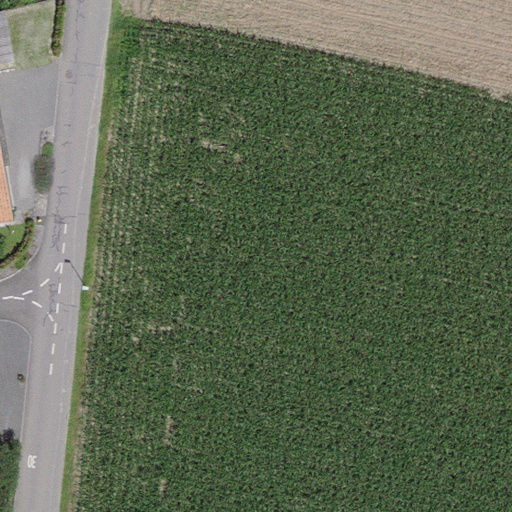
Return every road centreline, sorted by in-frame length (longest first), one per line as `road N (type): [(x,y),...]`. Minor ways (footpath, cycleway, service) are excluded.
road 1 (residential): [(60,287),(89,0)]
road 2 (residential): [(36,511),(60,287)]
